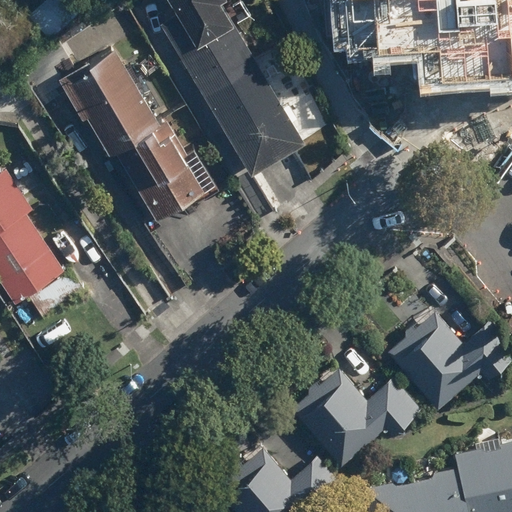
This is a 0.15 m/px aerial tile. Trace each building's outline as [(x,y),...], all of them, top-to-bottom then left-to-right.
[(91,5),(85,0),(41,0),(36,5),(63,32),(91,5)] [(182,0),(158,16),(261,162),(313,125),(238,19),(261,3),(259,0),(182,0)] [(511,0),(347,0),(347,1),(372,0),(374,0),(378,58),(434,55),(436,89),(511,85),(511,0)] [(129,34),(75,70),(165,205),(219,169),(129,34)] [(50,309),(85,285),(31,206),(40,200),(14,161),(0,170),(0,265),(20,294),(33,285),(50,309)] [(497,370),(511,354),(511,331),(492,311),(470,333),(436,300),(392,344),(450,401),(489,362),(497,370)] [(0,384),(22,369),(0,337),(0,384)] [(403,429),(432,403),(400,368),(373,392),(349,364),(308,401),(354,453),(393,418),(403,429)] [(293,470),(263,439),(224,478),(257,511),(295,511),(337,472),(315,449),(293,470)] [(511,511),(511,439),(466,452),(469,463),(378,488),(384,511),(511,511)] [(198,511),(186,498),(171,511),(198,511)]
